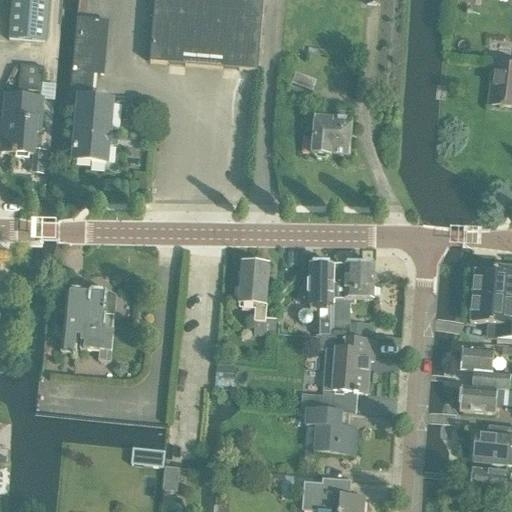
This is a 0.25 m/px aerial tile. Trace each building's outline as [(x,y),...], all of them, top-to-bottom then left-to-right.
[(11,0),(8,42),(45,45),(48,0),(11,0)] [(154,0),(150,64),(245,72),(257,73),(263,0),(154,0)] [(88,101),(88,100),(90,75),(103,76),(108,24),(77,21),(71,101),(78,102),(73,162),(105,165),(106,147),(110,147),(111,137),(109,137),(112,103),(88,101)] [(511,109),(511,65),(493,63),(488,107),(511,109)] [(40,93),(42,69),(19,67),(18,91),(40,93)] [(312,94),(311,94),(316,81),(296,73),(287,96),(308,104),(312,94)] [(0,137),(2,137),(1,155),(33,157),(35,134),(40,134),(42,101),(5,98),(3,124),(0,123),(0,137)] [(115,108),(130,109),(131,101),(116,100),(115,108)] [(332,120),(332,121),(315,120),(313,141),(304,140),(303,154),(312,155),(312,157),(314,157),(318,161),(325,162),(328,158),(329,158),(329,156),(348,158),(352,112),(338,111),(337,120),(332,120)] [(307,308),(309,308),(309,313),(304,312),(300,313),(297,316),(296,320),(297,324),(300,327),(304,328),(308,327),(311,324),(312,320),(311,315),(316,315),(316,337),(331,338),(331,267),(307,267),(307,308)] [(332,267),(332,307),(354,307),(354,303),(373,303),(373,267),(342,267),(342,268),(332,267)] [(270,336),(271,325),(265,325),(268,270),(239,268),(237,308),(255,309),(254,335),(270,336)] [(474,272),(472,299),(511,302),(511,269),(505,269),(504,275),(494,274),(493,274),(492,274),(474,272)] [(99,354),(99,363),(109,364),(116,300),(111,297),(106,296),(104,292),(91,291),(88,294),(80,293),(70,292),(66,296),(60,356),(71,357),(71,359),(73,359),(74,357),(76,339),(80,340),(79,352),(99,354)] [(511,302),(472,299),(470,325),(487,327),(496,328),(495,341),(495,342),(511,343),(511,302)] [(332,325),(331,338),(332,338),(373,340),(374,327),(332,325)] [(331,338),(316,337),(315,337),(314,352),(334,354),(331,396),(353,397),(352,399),(356,399),(356,397),(366,398),(368,365),(372,365),(373,345),(342,343),(341,339),(335,338),(331,338)] [(502,357),(511,358),(511,349),(502,348),(502,357)] [(459,373),(473,373),(472,390),(509,392),(510,376),(492,375),(493,352),(461,350),(459,373)] [(120,367),(112,373),(118,381),(126,375),(120,367)] [(217,369),(216,387),(233,389),(235,370),(217,369)] [(511,394),(460,390),(458,414),(494,417),(495,408),(511,410),(511,394)] [(350,418),(368,419),(368,418),(307,414),(306,428),(317,429),(315,457),(352,460),(354,433),(349,433),(350,418)] [(473,466),(506,469),(511,470),(511,466),(511,432),(489,430),(488,436),(476,435),(474,452),(472,454),(471,462),(473,464),(473,466)] [(133,451),(131,467),(163,471),(165,455),(133,451)] [(511,498),(511,487),(505,487),(506,475),(472,472),(470,494),(511,498)] [(304,487),(301,511),(362,511),(363,503),(349,502),(351,485),(322,483),(321,488),(304,487)]
